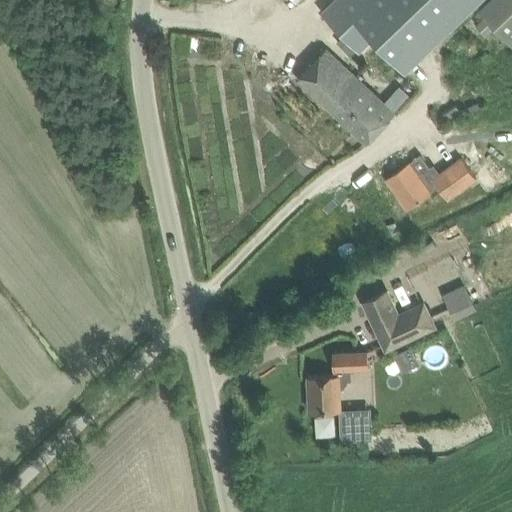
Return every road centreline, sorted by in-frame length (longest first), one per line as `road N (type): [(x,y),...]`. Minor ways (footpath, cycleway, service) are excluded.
road 1 (unclassified): [(191,327),(149,129),(143,0)]
road 2 (unclassified): [(0,498),(156,347),(191,327)]
road 3 (unclassified): [(230,511),(191,327)]
